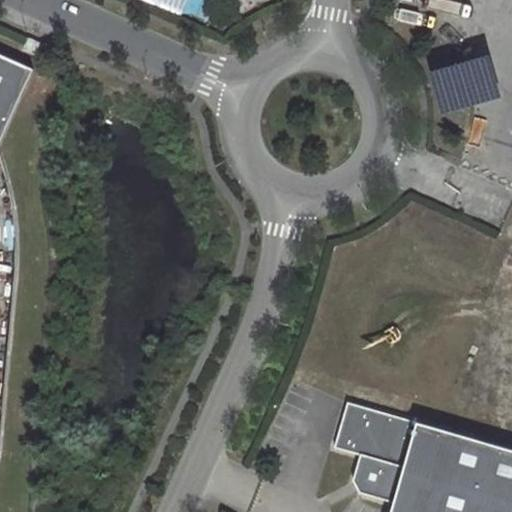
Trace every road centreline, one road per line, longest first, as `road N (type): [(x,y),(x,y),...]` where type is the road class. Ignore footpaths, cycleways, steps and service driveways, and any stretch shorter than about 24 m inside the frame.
road 1 (unclassified): [(292,190),(269,291),(176,511)]
road 2 (unclassified): [(33,0),(247,95)]
road 3 (unclassified): [(292,190),(336,188),(370,159),(378,138),(373,94),(342,62),(321,55)]
road 4 (unknown): [(510,0),(492,150)]
